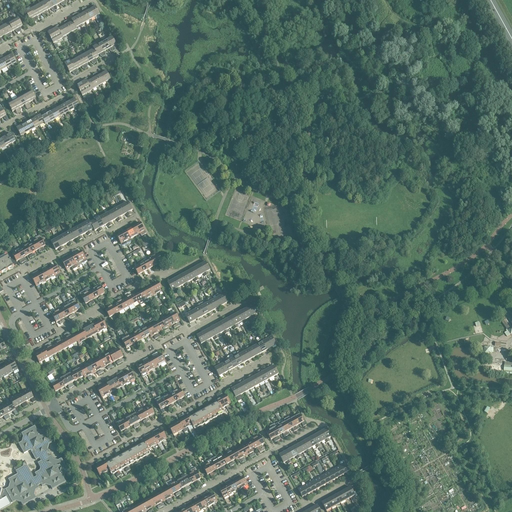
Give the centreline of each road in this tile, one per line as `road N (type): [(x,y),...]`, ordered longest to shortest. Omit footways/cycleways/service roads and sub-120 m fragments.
road 1 (residential): [(55,403),(13,320),(100,267)]
road 2 (residential): [(180,370),(77,428),(55,403)]
